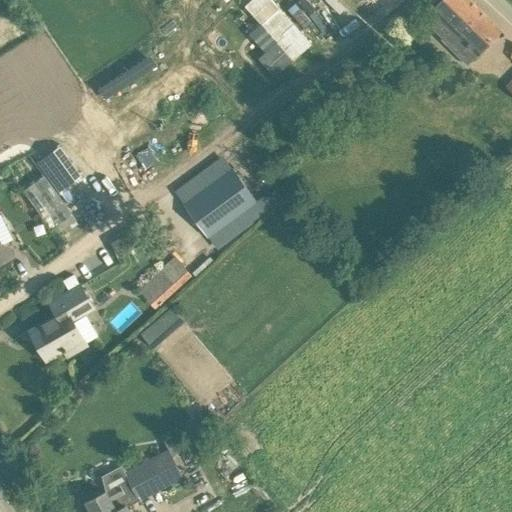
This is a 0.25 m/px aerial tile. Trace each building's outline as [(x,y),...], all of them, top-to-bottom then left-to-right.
[(246,0),(244,2),(258,21),(245,31),(276,71),(311,44),(276,0),(246,0)] [(445,40),(468,62),(501,29),(470,0),(440,0),(433,9),(454,30),(445,40)] [(19,18),(0,29),(0,47),(27,32),(19,18)] [(371,76),(362,66),(350,76),(359,87),(371,76)] [(468,150),(456,161),(470,176),(482,165),(468,150)] [(206,185),(184,203),(207,236),(256,200),(231,166),(206,185)] [(44,174),(22,189),(55,235),(83,215),(79,209),(72,214),(44,174)] [(0,262),(14,256),(7,243),(1,246),(0,243),(0,262)] [(143,286),(158,303),(190,274),(175,257),(143,286)] [(81,284),(75,273),(63,279),(69,290),(81,284)] [(57,314),(30,329),(46,359),(64,349),(67,355),(89,343),(75,318),(94,307),(81,284),(69,290),(50,301),(57,314)] [(150,338),(180,317),(173,307),(143,329),(150,338)] [(204,410),(193,420),(202,429),(213,419),(204,410)] [(177,433),(164,440),(169,449),(172,455),(185,448),(177,433)] [(127,471),(125,472),(139,499),(183,476),(172,455),(169,449),(127,471)] [(106,490),(86,501),(88,504),(92,511),(131,511),(127,505),(139,499),(125,472),(127,471),(123,464),(102,475),(106,490)]
